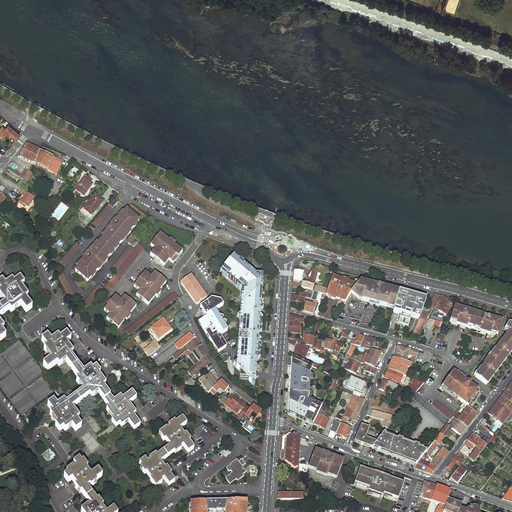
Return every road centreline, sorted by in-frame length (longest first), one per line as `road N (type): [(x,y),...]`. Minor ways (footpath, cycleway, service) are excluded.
road 1 (tertiary): [(270,244),(30,132)]
road 2 (tertiary): [(511,305),(325,256)]
road 3 (residential): [(273,410),(213,366),(181,296)]
road 4 (residential): [(432,480),(511,374)]
